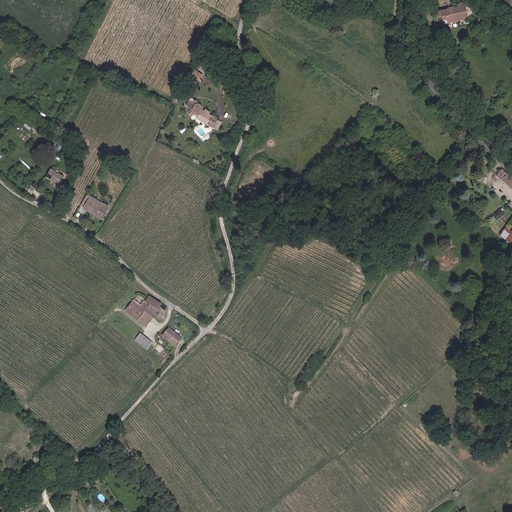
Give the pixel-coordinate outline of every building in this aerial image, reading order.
[(462,6),(440,10),(441,17),(445,16),(446,20),(450,19),(451,22),(468,19),(468,17),(471,17),(468,1),(461,3),(462,6)] [(200,80),(205,75),(200,71),(196,76),(200,80)] [(196,111),(199,116),(198,118),(216,127),(219,121),(218,121),(219,118),(204,110),(203,108),(200,104),(200,103),(199,101),(199,100),(198,100),(197,100),(196,101),(196,102),(196,106),(188,102),(186,107),(191,109),(190,112),(194,114),(196,111)] [(504,180),(511,188),(511,174),(511,173),(510,174),(503,168),(496,175),(503,181),(504,180)] [(61,184),(66,176),(57,171),(52,180),(61,184)] [(88,208),(93,199),(96,201),(97,198),(90,194),(89,196),(83,205),(88,208)] [(103,218),(109,208),(96,201),(93,199),(88,208),(87,209),(103,218)] [(501,208),(494,214),(499,219),(505,213),(501,208)] [(511,243),(511,229),(507,226),(500,235),(511,243)] [(148,326),(157,314),(163,318),(169,311),(162,306),(163,305),(151,296),(147,301),(146,300),(143,304),(136,299),(127,310),(148,326)] [(170,328),(164,335),(177,346),(183,339),(170,328)] [(141,334),(136,340),(148,349),(153,343),(141,334)]
